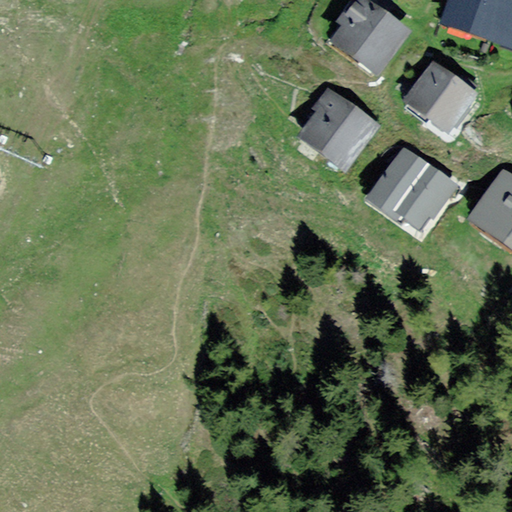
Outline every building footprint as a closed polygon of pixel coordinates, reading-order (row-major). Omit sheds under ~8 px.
[(511,44),(511,0),(458,0),(450,23),(511,44)] [(402,35),(360,5),(346,24),(351,28),(339,45),(375,71),(402,35)] [(454,86),(434,71),(413,100),(433,115),(430,120),(444,131),(449,124),(455,128),(467,111),(462,107),(469,97),(454,86)] [(461,77),(454,86),(469,97),(476,88),(461,77)] [(344,108),(330,98),(321,111),(325,113),(307,138),(308,138),(307,140),(343,165),(370,128),(344,109),(344,108)] [(445,186),(404,158),(375,200),(396,215),(399,210),(419,224),(425,215),(431,219),(442,203),(436,199),(445,186)] [(511,185),(504,181),(479,217),(478,217),(474,222),(480,225),(503,241),(511,247),(511,246),(511,185)]
